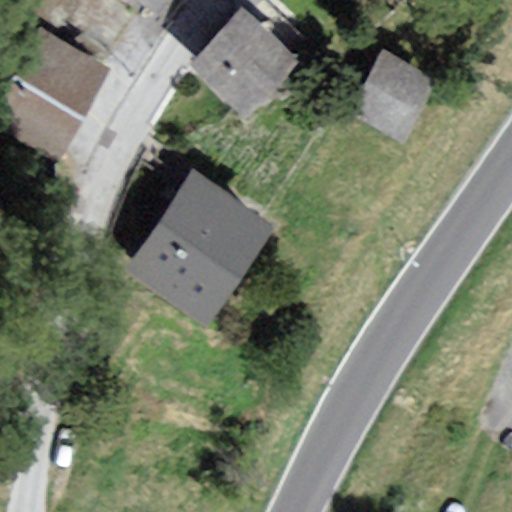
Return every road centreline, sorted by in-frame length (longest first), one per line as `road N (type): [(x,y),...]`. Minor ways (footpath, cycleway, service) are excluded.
road 1 (residential): [(53,511),(154,123),(223,0)]
road 2 (tertiary): [(511,162),(385,344),(296,511)]
